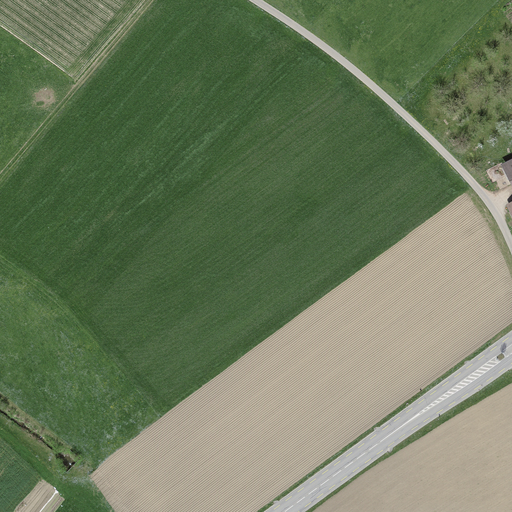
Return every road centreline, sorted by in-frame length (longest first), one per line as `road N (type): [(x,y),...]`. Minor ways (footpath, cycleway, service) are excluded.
road 1 (track): [(255,0),(331,52),(435,144),(511,244)]
road 2 (primary): [(286,511),(511,349)]
